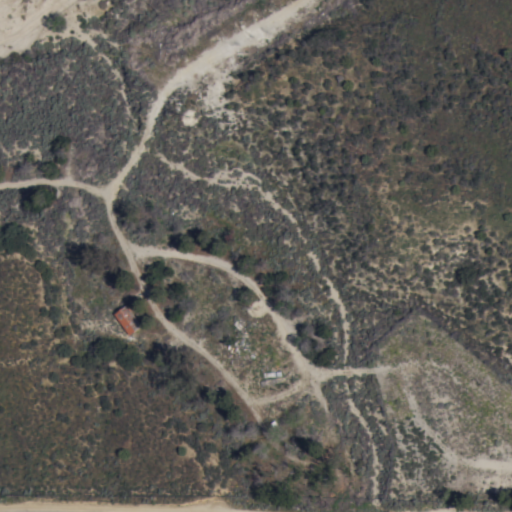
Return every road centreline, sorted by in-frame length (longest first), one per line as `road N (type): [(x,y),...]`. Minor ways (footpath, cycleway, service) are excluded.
road 1 (residential): [(0,185),(89,187),(107,204),(160,319),(287,442),(304,448),(329,432),(323,396),(269,310),(220,267),(129,250)]
road 2 (residential): [(0,508),(139,511)]
